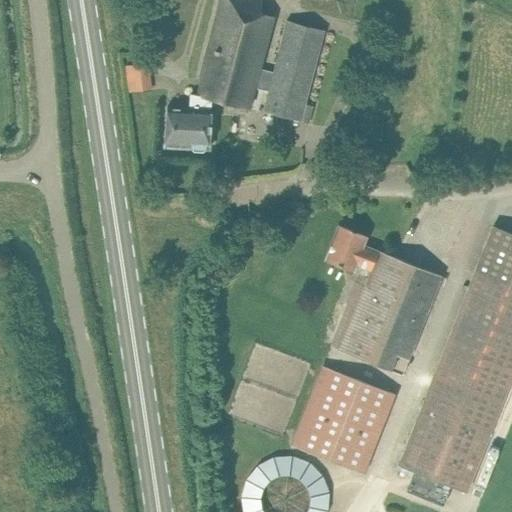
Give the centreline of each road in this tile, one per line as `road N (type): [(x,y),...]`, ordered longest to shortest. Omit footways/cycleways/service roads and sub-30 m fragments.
road 1 (primary): [(162,511),(78,0)]
road 2 (unclassified): [(115,511),(53,173)]
road 3 (unclassified): [(511,188),(215,203)]
road 4 (unclassified): [(37,0),(53,173)]
